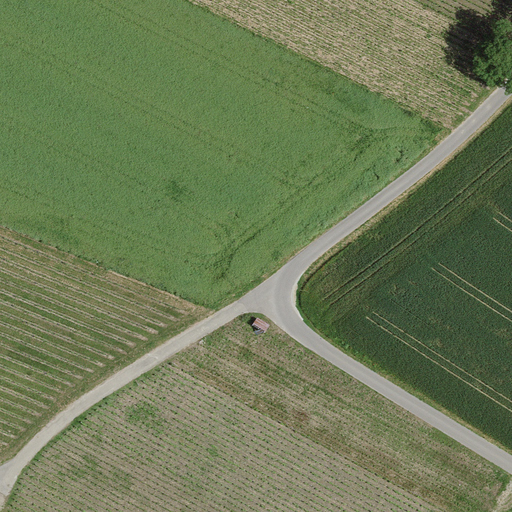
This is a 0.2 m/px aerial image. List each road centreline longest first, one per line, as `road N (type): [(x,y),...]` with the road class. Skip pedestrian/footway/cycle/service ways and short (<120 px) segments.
road 1 (track): [(511,466),(323,350),(266,292),(407,182),(511,84)]
road 2 (track): [(266,292),(91,399),(11,475)]
